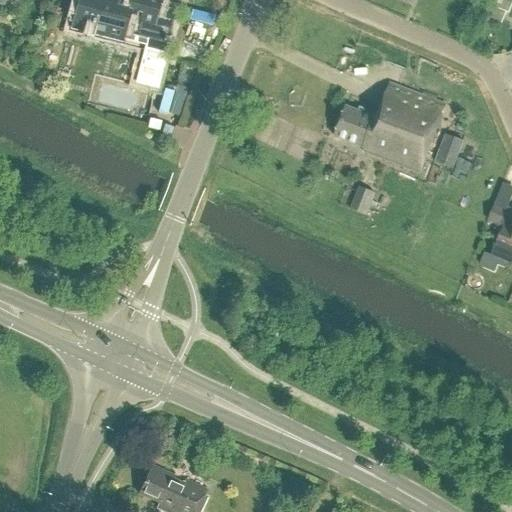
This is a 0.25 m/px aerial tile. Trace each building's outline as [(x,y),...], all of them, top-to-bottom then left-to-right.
[(124,35),(148,41),(146,50),(162,54),(164,45),(171,11),(158,7),(159,0),(131,0),(131,1),(125,0),(77,0),(69,30),(105,39),(107,33),(123,37),(124,35)] [(501,24),(507,13),(495,7),(490,19),(501,24)] [(365,151),(420,173),(447,105),(391,83),(381,108),(380,113),(367,108),(362,112),(347,106),(335,135),(366,147),(365,151)] [(141,90),(127,93),(130,107),(143,105),(141,90)] [(368,217),(377,195),(360,189),(352,211),(368,217)] [(511,267),(511,230),(504,227),(491,257),(485,254),(482,262),(483,268),(495,273),(498,265),(511,270),(511,267)] [(461,275),(463,265),(447,261),(445,271),(461,275)] [(154,466),(151,472),(142,493),(160,501),(158,507),(169,511),(200,511),(208,495),(205,494),(207,488),(187,479),(185,485),(174,481),(176,475),(154,466)] [(197,466),(192,476),(203,481),(208,471),(197,466)]
